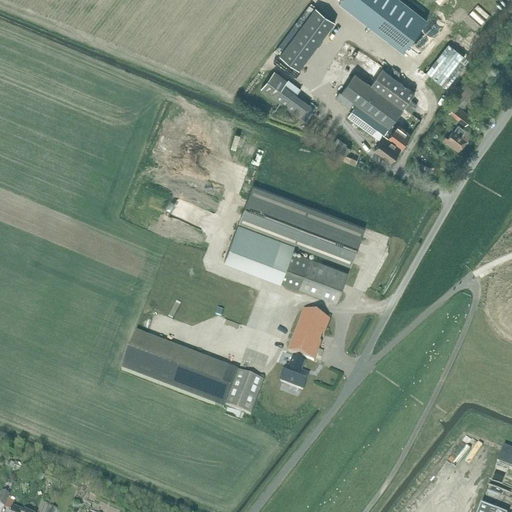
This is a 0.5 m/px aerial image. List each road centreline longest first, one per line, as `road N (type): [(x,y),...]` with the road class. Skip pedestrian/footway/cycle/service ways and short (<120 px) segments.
road 1 (unclassified): [(357,372),(511,108)]
road 2 (unclassified): [(255,511),(357,372)]
road 3 (unclassified): [(477,292),(467,279),(357,372)]
